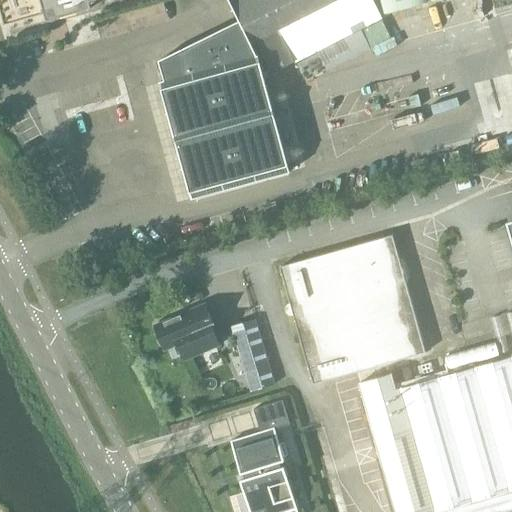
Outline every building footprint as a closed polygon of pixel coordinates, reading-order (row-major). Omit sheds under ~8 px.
[(0,0),(0,11),(4,25),(45,14),(47,21),(92,8),(90,1),(93,0),(0,0)] [(373,0),(228,0),(239,21),(159,61),(165,80),(160,82),(192,199),(290,172),(265,82),(264,79),(258,55),(257,55),(250,43),(256,40),(273,73),(294,61),(295,62),(382,18),(373,0)] [(382,0),(386,11),(426,0),(382,0)] [(0,122),(0,127),(2,131),(12,126),(8,119),(0,122)] [(280,267),(313,384),(425,352),(392,235),(280,267)] [(155,326),(159,336),(157,340),(159,346),(163,347),(164,349),(177,344),(184,359),(218,345),(210,324),(212,323),(205,305),(155,326)] [(232,326),(251,391),(274,384),(255,320),(232,326)] [(511,511),(511,356),(396,389),(392,374),(359,383),(394,511),(511,511)] [(230,441),(241,474),(243,473),(245,478),(240,480),(249,511),(271,511),(294,505),(296,511),(297,511),(284,467),(281,467),(279,462),(284,461),(283,457),(287,455),(283,443),(279,444),(274,429),(290,424),(282,400),(253,409),(260,432),(230,441)]
